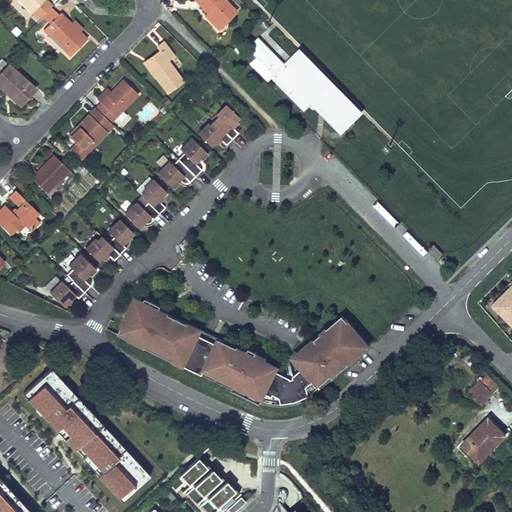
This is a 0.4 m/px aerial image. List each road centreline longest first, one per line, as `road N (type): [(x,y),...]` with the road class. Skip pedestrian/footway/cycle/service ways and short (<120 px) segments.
road 1 (residential): [(246,171),(219,185),(114,292),(85,342)]
road 2 (residential): [(270,430),(306,425),(333,410),(448,302)]
road 3 (residential): [(85,342),(225,417),(270,430)]
road 4 (residential): [(306,164),(323,164),(448,302)]
road 5 (residential): [(18,137),(141,19),(142,0)]
